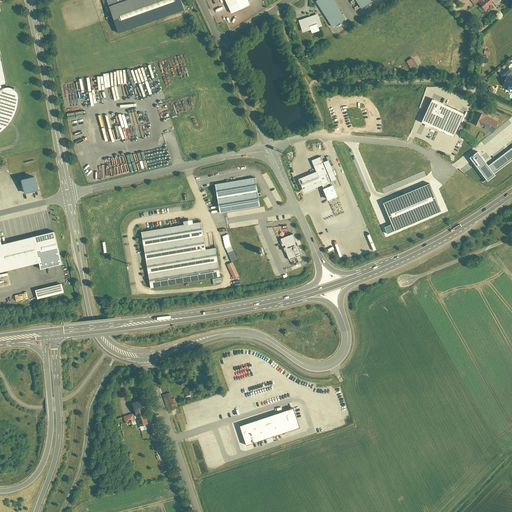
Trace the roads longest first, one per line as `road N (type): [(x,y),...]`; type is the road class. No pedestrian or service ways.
road 1 (primary): [(55,332),(296,297)]
road 2 (secondary): [(147,356),(248,332),(322,367),(345,351),(344,322)]
road 3 (secondary): [(68,196),(269,149)]
road 4 (secondary): [(68,196),(30,0)]
road 5 (unclassified): [(269,149),(336,135),(407,144),(451,172)]
road 6 (motorway): [(36,511),(59,447),(55,332)]
road 7 (primary): [(358,277),(429,247),(511,193)]
road 8 (residential): [(199,511),(147,356)]
road 9 (unclassified): [(62,511),(81,466),(90,402),(111,364)]
road 10 (motorway): [(47,361),(46,455),(33,478),(0,491)]
road 11 (secondary): [(96,328),(68,196)]
